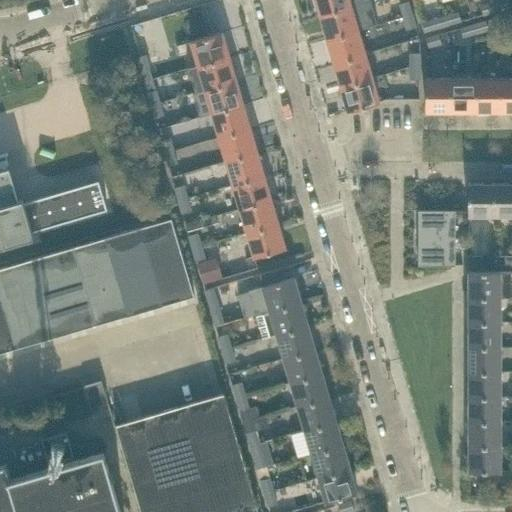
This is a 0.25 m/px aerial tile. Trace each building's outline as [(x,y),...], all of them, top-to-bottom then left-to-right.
[(316,0),(320,14),(352,5),(350,0),(316,0)] [(404,16),(413,13),(409,0),(406,0),(400,2),(404,16)] [(494,1),(497,10),(510,6),(507,0),(496,0),(494,1)] [(484,14),(497,10),(494,1),(481,4),(484,14)] [(327,38),(359,29),(352,5),(320,14),(327,38)] [(446,15),(449,24),(462,20),(459,11),(446,15)] [(413,13),(404,16),(407,28),(416,25),(413,13)] [(436,28),(449,24),(446,15),(433,18),(436,28)] [(474,23),(476,32),(490,28),(487,19),(474,23)] [(464,36),(476,32),(474,23),(461,27),(464,36)] [(334,62),(366,53),(359,29),(327,38),(334,62)] [(199,64),(230,55),(223,31),(192,40),(199,64)] [(429,46),(442,42),(439,33),(426,37),(429,46)] [(411,65),(420,65),(420,50),(411,50),(411,65)] [(141,69),(150,66),(146,53),(137,56),(141,69)] [(341,86),(373,77),(366,53),(334,62),(341,86)] [(206,88),(237,79),(230,55),(199,64),(206,88)] [(420,65),(411,65),(411,77),(420,77),(420,65)] [(348,110),(380,101),(373,77),(341,86),(348,110)] [(426,110),(452,110),(452,77),(426,77),(426,110)] [(452,110),(477,110),(476,77),(452,77),(452,110)] [(477,110),(501,110),(501,77),(476,77),(477,110)] [(501,110),(511,110),(511,77),(501,77),(501,110)] [(213,112),(244,103),(237,79),(206,88),(213,112)] [(151,104),(161,101),(157,88),(147,91),(151,104)] [(161,101),(151,104),(155,117),(164,114),(161,101)] [(219,136),(251,126),(244,103),(213,112),(219,136)] [(227,160),(258,150),(251,126),(219,136),(227,160)] [(165,151),(174,149),(171,136),(161,139),(165,151)] [(174,149),(165,151),(169,164),(178,162),(174,149)] [(234,183),(265,174),(258,150),(227,160),(234,183)] [(0,244),(35,234),(33,230),(47,226),(108,208),(99,179),(39,196),(25,200),(23,196),(20,197),(10,165),(9,166),(0,168),(0,244)] [(241,207),(272,198),(265,174),(234,183),(241,207)] [(481,182),(481,180),(471,180),(471,182),(469,182),(469,214),(494,214),(494,182),(481,182)] [(511,181),(507,182),(507,180),(497,180),(497,182),(494,182),(494,214),(511,214),(511,181)] [(179,199),(188,197),(185,183),(175,186),(179,199)] [(188,197),(179,199),(183,212),(192,209),(188,197)] [(247,231),(279,222),(272,198),(241,207),(247,231)] [(419,237),(456,237),(456,209),(419,209),(419,237)] [(188,230),(220,221),(218,214),(186,223),(188,230)] [(161,304),(186,297),(195,294),(172,217),(139,226),(161,304)] [(255,256),(287,246),(279,222),(247,231),(255,256)] [(129,314),(138,311),(161,304),(139,226),(107,235),(129,314)] [(193,247),(202,244),(199,231),(189,234),(193,247)] [(98,322),(104,321),(129,314),(107,235),(75,245),(98,322)] [(456,264),(456,237),(419,237),(419,264),(456,264)] [(202,244),(193,247),(197,260),(206,257),(202,244)] [(59,334),(98,322),(75,245),(36,256),(59,334)] [(469,264),(494,264),(494,254),(469,254),(469,264)] [(0,275),(21,345),(59,334),(36,256),(0,266),(0,275)] [(207,259),(197,261),(204,282),(222,277),(215,256),(207,259)] [(469,296),(501,296),(501,270),(469,270),(469,296)] [(0,351),(21,345),(0,275),(0,351)] [(270,309),(302,300),(295,276),(263,285),(270,309)] [(205,286),(209,301),(218,298),(214,283),(205,286)] [(501,320),(501,296),(469,296),(469,308),(467,308),(467,318),(469,318),(469,320),(501,320)] [(212,314),(222,311),(218,298),(209,301),(212,314)] [(264,337),(277,333),(309,324),(302,300),(270,309),(257,313),(264,337)] [(501,345),(501,320),(469,320),(469,333),(467,333),(467,343),(469,343),(469,345),(501,345)] [(284,357),(316,348),(309,324),(277,333),(284,357)] [(223,349),(232,346),(228,333),(219,336),(223,349)] [(501,370),(501,345),(469,345),(469,358),(467,358),(467,368),(469,368),(469,370),(501,370)] [(232,346),(223,349),(226,362),(236,359),(232,346)] [(291,381),(323,371),(316,348),(284,357),(291,381)] [(99,357),(77,363),(80,373),(102,368),(99,357)] [(501,395),(501,370),(469,370),(469,382),(467,382),(467,393),(469,393),(469,395),(501,395)] [(298,405),(330,395),(323,371),(291,381),(298,405)] [(109,401),(102,379),(85,384),(91,406),(109,401)] [(237,397),(246,394),(242,381),(233,383),(237,397)] [(219,511),(243,511),(258,508),(224,392),(188,402),(219,511)] [(246,394),(237,397),(240,409),(250,406),(246,394)] [(337,419),(332,401),(330,395),(298,405),(305,428),(337,419)] [(501,420),(501,401),(501,395),(469,395),(469,407),(467,407),(467,417),(469,418),(469,420),(501,420)] [(219,511),(188,402),(152,413),(181,511),(219,511)] [(244,420),(253,418),(250,406),(240,409),(244,420)] [(181,511),(152,413),(116,423),(142,511),(181,511)] [(253,418),(244,420),(247,431),(256,428),(253,418)] [(312,452),(344,443),(337,419),(305,428),(312,452)] [(469,444),(501,444),(501,420),(469,420),(469,444)] [(251,444),(260,441),(256,428),(247,431),(251,444)] [(257,468),(267,465),(260,441),(251,444),(257,468)] [(319,476),(351,467),(344,443),(312,452),(319,476)] [(501,470),(501,444),(469,444),(469,457),(467,457),(467,468),(469,468),(469,470),(501,470)] [(0,511),(122,511),(104,450),(11,477),(7,462),(0,463),(0,511)] [(261,479),(275,474),(272,463),(267,465),(257,468),(261,479)] [(326,501),(358,491),(351,467),(319,476),(326,501)] [(264,492),(274,489),(282,487),(278,474),(275,474),(261,479),(264,492)] [(274,489),(264,492),(268,505),(277,502),(274,489)] [(340,511),(343,511),(354,509),(351,499),(338,503),(340,511)]
